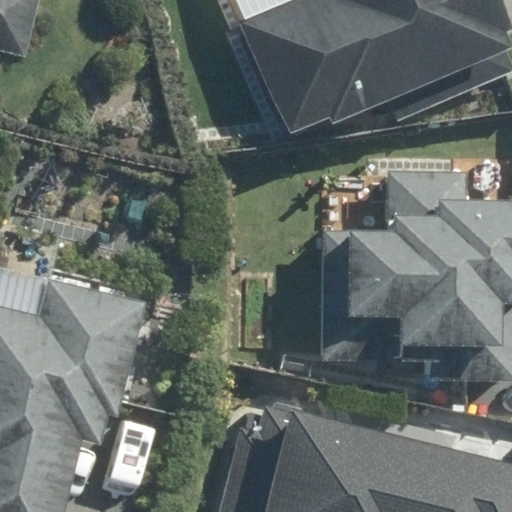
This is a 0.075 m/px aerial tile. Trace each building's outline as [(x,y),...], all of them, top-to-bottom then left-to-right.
[(0,0),(0,50),(24,55),(34,0),(0,0)] [(402,121),(511,78),(511,59),(489,0),(277,0),(234,17),(280,137),(392,94),(402,121)] [(340,316),(391,316),(391,381),(511,382),(511,199),(489,200),(490,158),(382,157),(381,224),(340,224),(340,316)] [(38,311),(0,303),(0,511),(64,511),(79,438),(105,443),(133,300),(44,283),(38,311)] [(511,511),(511,466),(284,406),(256,511),(511,511)]
